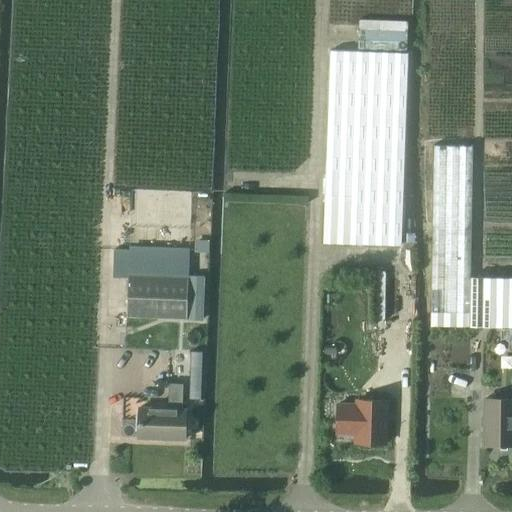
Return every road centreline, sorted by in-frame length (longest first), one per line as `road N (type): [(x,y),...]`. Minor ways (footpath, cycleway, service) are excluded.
road 1 (track): [(303,511),(321,0)]
road 2 (track): [(98,511),(115,0)]
